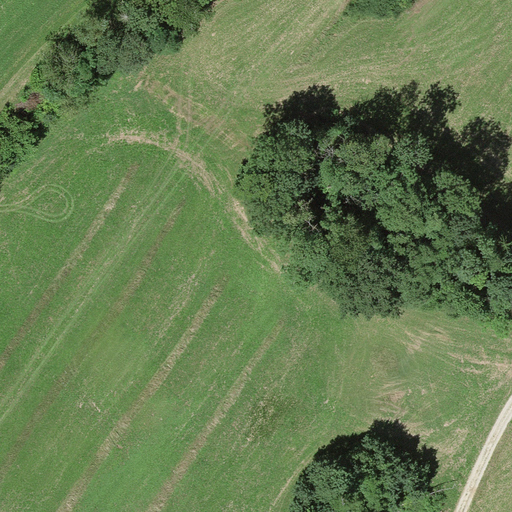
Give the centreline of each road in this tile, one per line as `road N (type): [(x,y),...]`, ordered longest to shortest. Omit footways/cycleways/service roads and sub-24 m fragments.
road 1 (track): [(0,171),(61,102),(200,0)]
road 2 (track): [(0,105),(103,0)]
road 3 (track): [(511,402),(458,511)]
